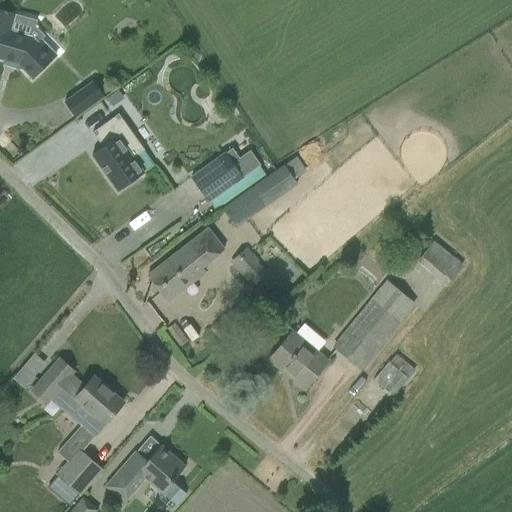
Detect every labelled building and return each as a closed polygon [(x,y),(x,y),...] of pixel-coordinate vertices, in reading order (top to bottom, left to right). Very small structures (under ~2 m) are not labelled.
[(0,59),(17,65),(31,80),(55,56),(28,27),(30,21),(0,12),(0,59)] [(74,118),(103,97),(92,82),(63,103),(74,118)] [(105,100),(110,106),(122,98),(117,92),(105,100)] [(143,151),(118,115),(92,133),(103,148),(91,157),(116,193),(144,174),(133,158),(143,151)] [(207,203),(260,166),(249,151),(238,159),(231,149),(190,178),(207,203)] [(234,230),(263,209),(249,189),(219,209),(234,230)] [(204,273),(201,269),(224,249),(207,230),(147,277),(167,302),(204,273)] [(410,237),(404,245),(418,256),(424,248),(410,237)] [(415,262),(444,287),(464,263),(434,239),(415,262)] [(233,265),(252,286),(258,280),(267,290),(277,282),(268,271),(266,273),(247,252),(233,265)] [(334,348),(360,369),(413,305),(387,283),(334,348)] [(238,306),(209,329),(219,343),(249,321),(238,306)] [(289,377),(304,389),(326,363),(292,334),(269,360),(283,372),(285,370),(291,375),(289,377)] [(400,350),(374,378),(394,397),(420,368),(400,350)] [(31,391),(45,404),(49,399),(93,437),(122,404),(93,378),(84,387),(70,375),(73,372),(59,360),(31,391)] [(122,467),(105,488),(123,503),(144,480),(161,494),(162,495),(158,500),(170,510),(184,494),(171,483),(184,467),(160,446),(146,462),(135,452),(122,467)] [(58,478),(48,489),(69,506),(78,495),(79,496),(101,471),(78,451),(56,477),(58,478)] [(68,511),(96,511),(81,498),(68,511)]
